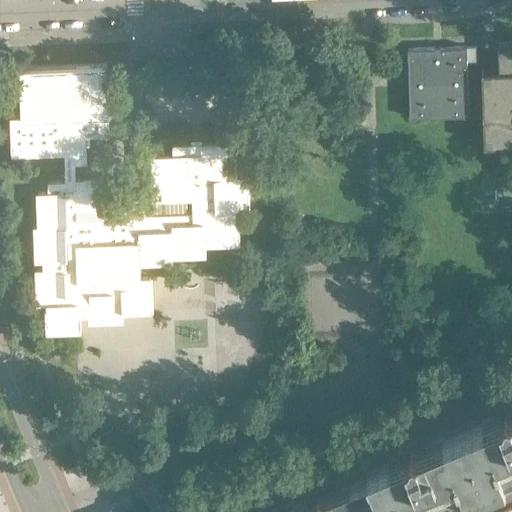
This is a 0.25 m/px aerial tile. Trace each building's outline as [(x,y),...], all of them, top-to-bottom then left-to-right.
[(511,42),(498,43),(499,69),(481,69),(484,143),(511,142),(511,42)] [(408,48),(410,88),(411,116),(470,114),(467,45),(408,48)] [(106,63),(20,66),(21,116),(10,117),(11,155),(64,153),(65,180),(48,180),(48,191),(38,191),(39,224),(35,224),(38,303),(45,302),(46,330),(81,329),(80,311),(88,311),(89,319),(124,318),(123,312),(151,311),(150,276),(141,276),(140,260),(173,259),(173,254),(206,252),(206,244),(238,243),(237,210),(248,209),(247,174),(235,175),(234,141),(173,143),(173,155),(151,155),(152,198),(192,197),(193,211),(145,213),(144,201),(101,203),(100,178),(75,179),(75,162),(85,162),(85,152),(86,152),(86,143),(84,143),(84,136),(109,135),(106,63)] [(247,101),(248,117),(260,117),(259,101),(247,101)] [(399,511),(409,508),(411,511),(412,511),(441,499),(448,496),(450,498),(470,489),(468,484),(504,469),(506,474),(511,471),(511,399),(498,405),(499,406),(445,428),(444,426),(404,442),(405,444),(387,452),(367,460),(370,467),(352,475),(313,491),(261,511),(399,511)]
